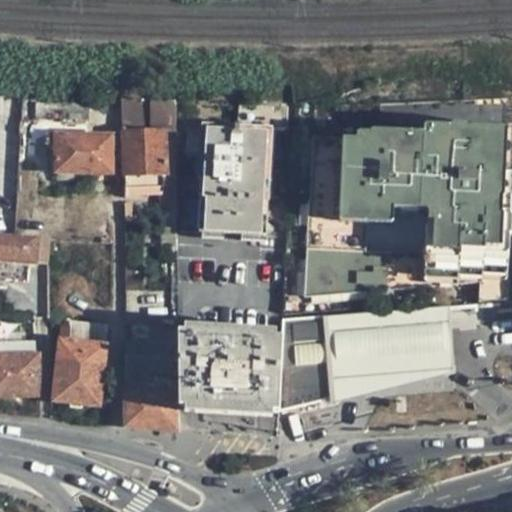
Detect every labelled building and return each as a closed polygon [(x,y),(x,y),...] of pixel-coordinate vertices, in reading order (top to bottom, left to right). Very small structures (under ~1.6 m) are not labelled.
[(0,124),(21,126),(23,95),(0,91),(0,124)] [(117,99),(117,133),(164,131),(176,130),(175,101),(147,101),(117,99)] [(89,102),(36,102),(35,118),(89,118),(89,102)] [(200,196),(198,231),(266,235),(271,127),(286,127),(287,106),(238,105),(236,125),(201,123),(198,178),(199,178),(198,196),(200,196)] [(506,281),(511,166),(511,130),(470,129),(470,126),(449,125),(448,128),(426,127),(421,132),(370,130),(370,139),(314,136),(306,297),(482,285),(482,280),(506,281)] [(176,191),(176,130),(164,131),(165,174),(165,191),(176,191)] [(125,176),(165,174),(164,131),(117,133),(118,242),(128,243),(176,243),(176,232),(165,231),(165,191),(125,191),(125,176)] [(111,135),(56,134),(45,134),(45,144),(55,144),(55,172),(110,173),(111,170),(111,136),(111,135)] [(165,191),(165,174),(125,176),(125,191),(165,191)] [(165,231),(176,232),(176,191),(165,191),(165,231)] [(0,259),(35,262),(37,247),(49,248),(48,237),(0,233),(0,259)] [(480,304),(504,302),(506,281),(482,280),(482,285),(480,304)] [(448,306),(324,317),(329,400),(449,370),(448,306)] [(329,400),(324,317),(319,317),(307,318),(282,320),(281,337),(277,411),(303,405),(329,400)] [(69,326),(61,325),(60,340),(54,400),(98,405),(107,326),(70,322),(69,326)] [(178,431),(178,406),(178,331),(164,331),(163,342),(132,339),(125,344),(125,425),(178,431)] [(178,331),(178,406),(277,411),(281,337),(178,331)] [(38,354),(0,355),(0,396),(38,396),(38,354)]
